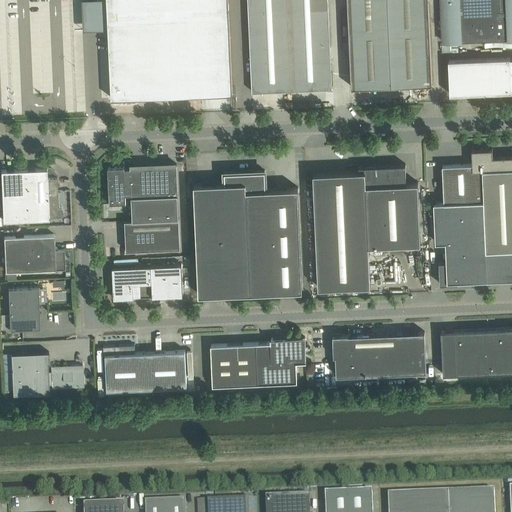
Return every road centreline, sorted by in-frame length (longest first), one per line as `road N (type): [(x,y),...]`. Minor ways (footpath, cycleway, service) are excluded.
road 1 (unclassified): [(511,307),(103,324),(86,303),(79,138)]
road 2 (unclassified): [(511,119),(79,138)]
